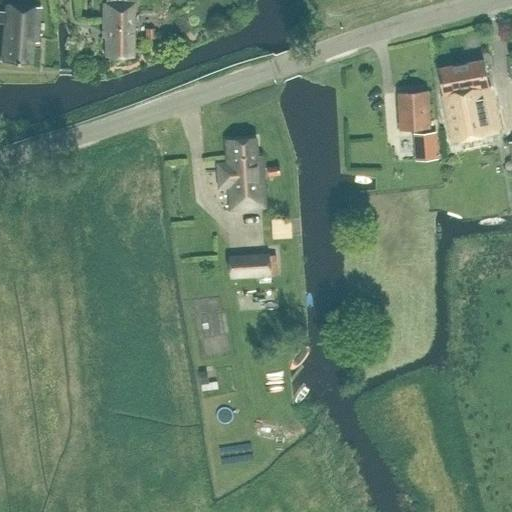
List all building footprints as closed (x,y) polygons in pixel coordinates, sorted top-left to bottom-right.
[(132,56),(132,3),(129,3),(128,0),(104,0),(104,3),(102,3),(102,29),(104,29),(104,55),(132,56)] [(36,42),(39,7),(5,4),(5,12),(0,11),(0,22),(4,22),(0,62),(30,64),(32,42),(36,42)] [(153,39),(153,28),(144,29),(145,39),(153,39)] [(484,60),(439,68),(453,140),(496,131),(487,87),(489,86),(484,60)] [(398,92),(400,129),(430,127),(428,91),(398,92)] [(405,159),(406,131),(390,130),(390,159),(405,159)] [(415,134),(416,159),(437,157),(436,133),(415,134)] [(219,187),(229,186),(230,209),(265,208),(263,155),(258,155),(257,138),(227,139),(228,169),(218,170),(219,187)] [(280,176),(280,165),(268,166),(269,177),(280,176)] [(229,254),(230,275),(231,278),(271,276),(270,272),(277,271),(276,254),(269,254),(269,252),(229,254)] [(265,290),(230,291),(231,309),(265,308),(265,290)]
